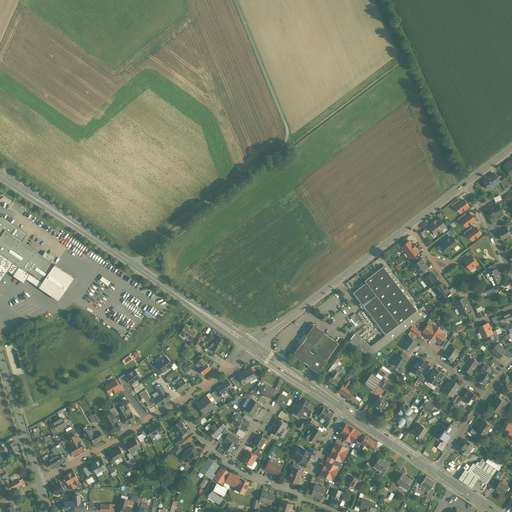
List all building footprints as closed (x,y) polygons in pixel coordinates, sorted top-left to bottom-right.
[(495,173),(484,181),(490,189),(489,188),(494,184),(495,185),(501,181),(495,173)] [(459,199),(452,205),(454,208),(456,207),(455,207),(461,202),(459,199)] [(461,202),(455,207),(456,207),(460,213),(469,206),(464,200),(461,202)] [(496,206),(489,209),(493,217),(498,215),(498,214),(502,212),(503,213),(501,208),(500,204),(496,206)] [(465,213),(458,219),(460,222),(462,221),(467,216),(465,213)] [(467,216),(462,221),(467,227),(475,220),(470,214),(467,216)] [(0,237),(5,230),(16,237),(19,232),(19,231),(19,230),(13,226),(13,225),(12,223),(11,224),(2,218),(0,219),(0,218),(0,237)] [(429,226),(428,226),(430,228),(429,229),(431,232),(433,231),(435,234),(437,233),(438,234),(442,231),(441,230),(446,226),(441,220),(439,218),(429,226)] [(471,227),(464,233),(466,236),(468,235),(468,234),(473,230),(471,227)] [(452,228),(446,233),(450,238),(451,237),(456,233),(452,228)] [(473,230),(468,234),(468,235),(473,241),(481,234),(477,228),(473,230)] [(507,228),(499,231),(502,239),(506,237),(507,237),(507,236),(510,235),(507,228)] [(16,237),(5,230),(0,237),(0,254),(42,283),(55,264),(21,241),(16,237)] [(25,234),(21,231),(19,231),(19,232),(16,237),(21,241),(25,234)] [(446,240),(445,241),(448,245),(449,244),(453,249),(454,247),(457,245),(451,237),(450,238),(447,240),(446,240)] [(404,244),(402,246),(402,247),(401,247),(405,253),(414,246),(412,243),(411,244),(409,241),(404,244)] [(444,242),(440,245),(442,248),(442,250),(443,252),(445,252),(446,253),(451,250),(453,249),(449,244),(448,245),(445,241),(444,242)] [(414,246),(405,253),(410,258),(411,258),(413,256),(418,252),(416,249),(414,246)] [(471,250),(465,254),(468,258),(472,256),(473,257),(475,255),(471,250)] [(473,257),(472,256),(468,258),(464,261),(469,268),(472,266),(473,268),(478,264),(473,257)] [(417,258),(410,263),(412,267),(413,266),(419,261),(417,258)] [(419,261),(413,266),(416,270),(418,274),(427,267),(421,259),(419,261)] [(417,310),(383,266),(364,280),(366,282),(353,293),(360,303),(359,304),(362,308),(364,307),(385,335),(381,338),(386,344),(428,312),(423,306),(417,310)] [(490,266),(483,271),(485,275),(488,273),(492,271),(490,266)] [(492,271),(488,273),(490,277),(491,280),(490,280),(490,281),(492,281),(493,284),(490,285),(485,287),(486,291),(487,291),(488,293),(493,291),(496,289),(496,288),(499,287),(497,283),(502,281),(498,274),(499,273),(497,269),(492,271)] [(427,271),(420,276),(423,279),(430,274),(427,271)] [(430,274),(423,279),(428,286),(430,284),(433,282),(436,279),(431,273),(430,274)] [(102,276),(100,279),(108,285),(111,281),(102,276)] [(444,285),(442,283),(436,287),(433,290),(441,300),(450,293),(448,291),(448,290),(444,285)] [(448,290),(448,291),(450,293),(451,296),(456,292),(452,287),(448,290)] [(430,288),(423,293),(425,296),(432,291),(430,288)] [(466,289),(457,293),(460,298),(463,297),(464,297),(469,295),(466,289)] [(460,298),(454,301),(454,302),(455,302),(460,313),(460,314),(470,309),(468,305),(467,305),(464,297),(463,297),(460,298)] [(480,318),(486,315),(482,305),(477,308),(479,311),(477,312),(480,318)] [(355,322),(360,319),(356,313),(351,316),(355,322)] [(488,323),(479,327),(479,329),(478,329),(480,332),(481,332),(483,337),(492,334),(492,333),(492,332),(488,323)] [(311,325),(297,344),(300,346),(314,326),(316,328),(316,324),(311,325)] [(432,327),(428,324),(423,331),(427,334),(426,336),(430,339),(438,328),(434,325),(432,327)] [(195,332),(185,325),(179,333),(190,340),(195,332)] [(298,349),(296,352),(294,355),(296,356),(295,357),(297,358),(298,358),(318,372),(325,362),(309,351),(322,332),(316,328),(314,326),(300,346),(298,349)] [(419,332),(412,326),(409,331),(410,331),(417,336),(419,332)] [(438,328),(430,339),(434,342),(436,340),(439,343),(440,343),(443,338),(445,336),(441,333),(442,331),(438,328)] [(322,332),(309,351),(325,362),(338,343),(322,332)] [(381,338),(371,346),(353,334),(348,342),(370,357),(386,344),(381,338)] [(225,340),(218,336),(214,343),(215,344),(220,347),(225,340)] [(417,343),(409,337),(402,346),(410,352),(417,343)] [(443,338),(440,343),(439,343),(438,345),(443,348),(448,342),(443,338)] [(506,351),(498,343),(492,350),(499,358),(506,351)] [(215,344),(213,346),(211,344),(207,349),(215,354),(220,347),(215,344)] [(450,344),(443,355),(452,361),(459,350),(450,344)] [(406,360),(398,354),(393,363),(397,366),(400,368),(402,366),(406,360)] [(157,363),(164,372),(173,366),(167,356),(157,363)] [(465,362),(462,368),(470,374),(478,362),(470,356),(465,362)] [(205,362),(201,358),(198,360),(197,361),(198,363),(201,366),(198,368),(203,375),(211,369),(205,362)] [(427,363),(419,358),(411,369),(415,372),(414,373),(418,376),(427,363)] [(465,362),(460,359),(456,364),(462,368),(465,362)] [(190,361),(183,367),(187,372),(194,366),(190,361)] [(494,371),(484,364),(479,371),(483,374),(480,380),(479,379),(479,380),(485,384),(489,378),(494,371)] [(335,370),(331,375),(326,383),(334,388),(344,373),(340,371),(342,368),(338,365),(337,367),(336,366),(334,370),(335,370)] [(402,366),(400,368),(397,366),(395,370),(401,374),(405,368),(402,366)] [(250,367),(239,374),(244,384),(256,378),(250,367)] [(389,373),(381,368),(377,373),(385,378),(389,373)] [(434,368),(426,379),(435,385),(442,374),(434,368)] [(126,376),(125,377),(128,380),(131,384),(139,377),(134,370),(126,376)] [(124,374),(118,378),(122,385),(128,380),(125,377),(126,376),(124,374)] [(240,382),(236,375),(230,379),(235,385),(240,382)] [(379,380),(371,375),(365,383),(374,388),(379,380)] [(183,379),(174,385),(179,393),(183,390),(183,389),(188,386),(183,379)] [(402,379),(399,383),(409,389),(412,385),(402,379)] [(454,382),(450,379),(443,389),(453,396),(460,386),(455,383),(454,382)] [(115,380),(105,386),(109,392),(112,390),(113,392),(120,388),(115,380)] [(227,380),(216,388),(217,389),(210,394),(214,399),(215,400),(222,395),(223,397),(224,396),(223,395),(228,391),(230,394),(235,390),(233,387),(227,380)] [(144,387),(141,384),(134,389),(137,393),(144,387)] [(274,389),(266,384),(261,392),(270,398),(272,394),(274,389)] [(344,384),(343,384),(338,391),(347,397),(348,398),(350,394),(349,393),(352,390),(347,386),(344,384)] [(162,386),(156,389),(159,395),(165,392),(162,386)] [(436,386),(432,392),(435,395),(436,394),(439,390),(440,388),(436,386)] [(474,393),(468,389),(462,397),(461,399),(462,399),(466,402),(467,403),(470,398),(474,401),(477,396),(473,394),(474,393)] [(154,404),(146,390),(139,393),(142,398),(140,399),(143,403),(144,402),(145,404),(146,403),(149,407),(154,404)] [(154,398),(159,406),(170,399),(165,392),(159,395),(157,397),(154,398)] [(210,394),(209,393),(206,395),(207,396),(211,402),(214,399),(210,394)] [(260,397),(252,393),(249,398),(251,399),(251,398),(257,402),(260,397)] [(289,399),(280,393),(275,401),(284,406),(286,404),(289,399)] [(500,393),(498,396),(497,396),(490,406),(499,412),(502,408),(503,409),(507,403),(503,400),(506,396),(500,393)] [(207,396),(203,399),(197,404),(204,414),(205,414),(204,413),(211,408),(213,411),(212,412),(214,411),(218,408),(214,404),(214,405),(211,402),(207,396)] [(359,401),(352,396),(350,399),(357,404),(359,401)] [(387,402),(378,396),(372,405),(380,411),(382,408),(385,409),(388,404),(386,402),(387,402)] [(257,402),(251,398),(251,399),(244,409),(253,414),(260,404),(257,402)] [(436,402),(430,398),(429,400),(424,408),(429,412),(436,402)] [(314,407),(305,401),(302,405),(299,403),(294,411),(301,416),(305,410),(309,413),(314,407)] [(123,405),(122,403),(114,408),(118,415),(120,413),(122,417),(127,414),(122,405),(123,405)] [(403,404),(402,404),(398,410),(399,410),(398,412),(397,411),(393,417),(397,420),(396,421),(402,425),(403,424),(407,427),(411,421),(410,420),(411,419),(412,419),(416,414),(416,413),(412,410),(413,409),(407,405),(407,406),(403,404)] [(114,408),(114,407),(109,410),(111,413),(114,417),(118,415),(114,408)] [(335,415),(325,409),(319,417),(329,423),(335,415)] [(287,414),(281,411),(278,416),(283,419),(287,414)] [(122,417),(127,424),(136,419),(131,412),(127,414),(122,417)] [(114,417),(111,413),(103,417),(108,426),(112,433),(120,428),(114,417)] [(251,418),(242,413),(245,414),(243,418),(249,422),(251,418)] [(243,418),(237,415),(233,421),(236,423),(235,424),(244,430),(249,422),(243,418)] [(62,418),(52,423),(57,431),(61,429),(61,428),(66,425),(62,418)] [(319,423),(312,418),(310,422),(317,427),(319,423)] [(286,425),(277,419),(272,426),(273,426),(270,430),(272,431),(280,436),(282,433),(283,434),(283,433),(283,432),(285,429),(284,428),(286,425)] [(485,420),(478,429),(485,434),(492,425),(485,420)] [(443,426),(437,435),(448,442),(458,427),(449,421),(445,427),(443,426)] [(158,422),(144,430),(148,437),(149,438),(154,435),(162,430),(158,422)] [(180,422),(174,426),(176,429),(174,430),(177,433),(179,436),(186,431),(180,422)] [(216,423),(208,431),(215,438),(220,432),(223,429),(222,429),(216,423)] [(427,429),(419,423),(417,427),(415,426),(413,429),(414,430),(413,432),(421,438),(423,438),(424,438),(424,437),(424,435),(423,435),(427,429)] [(351,427),(346,424),(343,429),(342,430),(339,434),(340,435),(341,435),(350,441),(350,442),(350,441),(351,442),(354,438),(355,437),(358,432),(354,429),(354,428),(351,427),(352,427),(351,427)] [(322,432),(314,426),(309,434),(308,434),(306,437),(306,436),(305,437),(308,439),(315,443),(322,432)] [(98,430),(93,433),(91,430),(93,429),(91,427),(90,427),(82,431),(86,438),(89,436),(94,443),(98,441),(97,441),(103,438),(99,430),(98,430)] [(239,428),(236,433),(243,437),(246,432),(239,428)] [(280,436),(272,431),(269,436),(271,437),(277,440),(280,436)] [(269,436),(263,432),(261,436),(266,439),(268,441),(271,437),(269,436)] [(223,435),(217,441),(221,444),(223,440),(224,441),(227,435),(224,433),(223,435)] [(238,439),(228,433),(227,435),(224,441),(227,443),(224,447),(231,452),(233,447),(234,448),(235,447),(234,446),(236,443),(236,442),(237,440),(238,440),(238,439)] [(79,442),(75,435),(68,439),(72,445),(69,447),(74,455),(83,450),(81,445),(82,445),(80,442),(79,443),(79,442)] [(259,435),(258,437),(256,437),(253,443),(259,447),(262,442),(263,443),(266,439),(261,436),(259,435)] [(377,444),(365,436),(361,443),(364,445),(368,448),(367,449),(371,452),(377,444)] [(134,439),(129,442),(125,444),(130,452),(139,447),(135,439),(134,439)] [(473,444),(467,440),(463,444),(464,445),(460,450),(464,453),(464,452),(467,455),(470,451),(474,445),(473,444)] [(14,441),(6,445),(11,454),(19,449),(14,441)] [(66,449),(62,441),(58,443),(66,456),(70,454),(67,448),(66,449)] [(440,441),(436,446),(442,449),(445,444),(440,441)] [(341,445),(336,443),(333,447),(333,448),(332,450),(331,450),(332,451),(329,455),(334,458),(335,458),(335,459),(336,459),(340,461),(341,460),(346,449),(347,448),(342,446),(341,445)] [(178,445),(171,450),(176,456),(183,450),(178,445)] [(192,445),(180,455),(185,461),(189,458),(192,461),(194,459),(200,454),(192,445)] [(311,453),(299,446),(298,450),(297,449),(294,454),(295,455),(294,458),(306,464),(307,460),(308,460),(310,456),(311,453)] [(60,454),(56,447),(52,449),(56,456),(49,460),(51,463),(54,462),(56,465),(64,461),(60,454)] [(119,448),(110,453),(114,460),(123,455),(119,448)] [(253,454),(248,450),(242,460),(248,463),(251,465),(254,461),(256,457),(257,456),(253,454)] [(263,455),(256,450),(253,454),(257,456),(256,457),(260,460),(263,455)] [(329,455),(326,461),(327,461),(331,463),(332,463),(334,458),(329,455)] [(502,465),(489,456),(486,462),(497,469),(496,469),(498,471),(502,465)] [(101,459),(95,462),(90,464),(96,473),(106,467),(101,458),(101,459)] [(208,458),(199,471),(212,479),(215,475),(213,473),(219,465),(208,458)] [(384,463),(379,459),(379,458),(378,458),(374,465),(373,467),(377,470),(378,468),(383,472),(388,464),(385,462),(384,463)] [(282,465),(270,459),(264,469),(270,472),(270,471),(277,475),(282,465)] [(486,462),(482,459),(479,463),(478,462),(476,465),(473,463),(468,471),(475,476),(474,476),(479,479),(486,484),(496,469),(497,469),(486,462)] [(254,461),(251,465),(248,463),(247,465),(247,466),(252,469),(253,469),(257,464),(256,463),(254,461)] [(333,464),(332,463),(331,463),(327,461),(324,466),(323,466),(322,468),(322,469),(323,469),(320,474),(325,476),(326,477),(331,479),(331,478),(332,478),(337,468),(337,467),(337,466),(333,464)] [(86,466),(80,469),(84,477),(91,473),(86,466)] [(298,468),(294,466),(290,468),(291,470),(290,472),(289,473),(287,477),(288,480),(297,483),(299,479),(303,470),(300,469),(298,468)] [(229,473),(221,467),(213,479),(223,485),(229,473)] [(473,487),(479,479),(474,476),(475,476),(468,471),(466,470),(460,479),(473,487)] [(73,471),(63,476),(68,484),(73,481),(75,484),(80,482),(73,471)] [(223,485),(223,486),(228,489),(230,485),(231,482),(234,475),(230,473),(223,485)] [(412,481),(402,474),(396,482),(406,489),(412,481)] [(241,478),(234,475),(231,482),(237,485),(241,478)] [(358,479),(351,475),(349,478),(348,477),(344,483),(348,486),(347,487),(350,488),(350,487),(353,488),(358,479)] [(434,482),(426,476),(420,484),(425,487),(429,490),(434,482)] [(10,482),(6,484),(10,491),(22,484),(18,478),(10,482)] [(199,485),(203,488),(208,480),(204,478),(199,485)] [(249,482),(241,478),(237,485),(236,487),(237,487),(240,488),(245,491),(249,482)] [(509,487),(501,481),(496,488),(505,494),(509,487)] [(60,482),(53,485),(55,488),(53,489),(56,495),(60,492),(61,494),(65,491),(64,490),(60,482)] [(226,489),(216,484),(214,489),(213,491),(212,491),(209,495),(219,502),(222,498),(220,497),(223,494),(226,489)] [(325,488),(315,484),(311,494),(317,496),(321,498),(323,492),(325,488)] [(344,492),(334,488),(329,501),(339,505),(344,492)] [(274,494),(262,491),(259,501),(271,504),(274,494)] [(126,500),(121,499),(121,498),(119,505),(121,505),(119,511),(130,511),(131,508),(125,506),(127,500),(127,499),(126,500)] [(362,499),(360,506),(359,507),(367,509),(368,505),(369,501),(362,499)] [(74,500),(64,501),(64,502),(65,506),(65,510),(75,510),(74,502),(74,500)] [(78,502),(74,502),(75,510),(75,511),(79,511),(84,510),(85,510),(84,501),(78,502)] [(285,502),(280,501),(277,511),(290,511),(291,511),(291,510),(292,504),(286,502),(285,502)]
